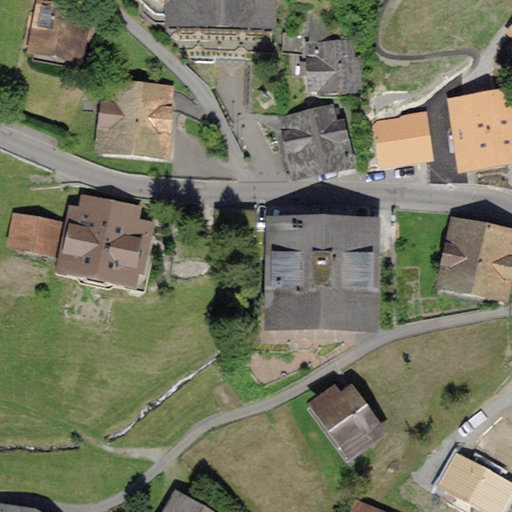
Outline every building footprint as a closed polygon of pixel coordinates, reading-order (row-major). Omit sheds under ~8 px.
[(262,28),(264,28),(264,0),(142,0),(171,25),(178,26),(178,23),(187,23),(186,28),(210,29),(210,24),(230,25),(230,30),(253,30),(253,26),(262,26),(262,28)] [(78,54),(82,35),(88,36),(91,17),(85,16),(86,13),(41,4),(39,13),(32,11),(27,40),(34,41),(33,46),(78,54)] [(311,10),(310,35),(328,35),(329,11),(311,10)] [(308,47),(311,88),(360,84),(358,57),(350,58),(349,41),(319,43),(318,41),(308,41),(308,47)] [(106,82),(100,145),(166,152),(170,108),(160,107),(162,87),(106,82)] [(369,93),(374,109),(396,102),(392,86),(369,93)] [(463,118),(461,118),(467,161),(511,153),(511,109),(509,110),(506,90),(460,98),(463,118)] [(337,113),(335,106),(281,117),(293,172),(350,160),(341,120),(333,122),(331,114),(337,113)] [(380,117),(385,129),(406,121),(401,109),(380,117)] [(379,136),(383,161),(414,156),(411,131),(379,136)] [(78,215),(69,263),(145,280),(154,237),(147,236),(149,224),(128,220),(130,210),(90,201),(88,213),(80,211),(78,215)] [(268,231),(267,205),(224,208),(226,234),(268,231)] [(14,215),(9,240),(61,250),(66,224),(14,215)] [(453,219),(440,282),(506,295),(511,268),(511,252),(505,251),(510,231),(453,219)] [(276,229),(275,318),(367,320),(369,230),(276,229)] [(318,405),(351,450),(377,431),(349,392),(340,399),(335,392),(318,405)] [(202,511),(179,498),(171,511),(202,511)] [(0,511),(32,511),(26,508),(8,501),(1,511),(0,511)] [(377,511),(357,503),(353,511),(377,511)]
